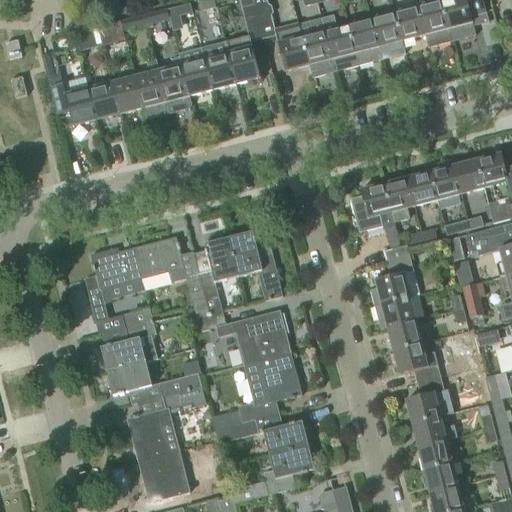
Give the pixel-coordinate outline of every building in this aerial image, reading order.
[(120,8),(119,0),(97,0),(98,8),(120,8)] [(212,0),(200,0),(198,1),(201,16),(215,13),(212,0)] [(239,0),(242,9),(249,37),(225,43),(225,44),(236,86),(260,80),(251,43),(263,40),(252,0),(239,0)] [(262,0),(252,0),(263,40),(276,37),(274,32),(271,18),(274,14),(272,8),(268,6),(267,2),(264,3),(262,0)] [(317,5),(316,0),(302,0),(304,8),(317,5)] [(441,3),(427,7),(425,0),(415,0),(418,9),(425,37),(427,43),(435,41),(436,47),(452,44),(441,3)] [(452,0),(441,3),(452,44),(476,38),(474,29),(486,26),(481,7),(478,0),(452,0)] [(190,6),(167,12),(170,21),(193,15),(190,6)] [(418,9),(394,15),(401,43),(425,37),(418,9)] [(166,12),(146,17),(148,28),(169,23),(166,12)] [(394,15),(371,21),(379,49),(401,43),(394,15)] [(148,28),(146,17),(122,23),(125,34),(148,28)] [(348,27),(337,30),(334,17),(321,21),(324,33),(334,69),(342,67),(344,72),(359,68),(348,27)] [(321,21),(311,23),(314,36),(301,39),(308,68),(309,67),(313,80),(328,76),(326,71),(334,69),(324,33),(321,21)] [(379,49),(371,21),(348,27),(359,68),(374,64),(373,59),(381,57),(379,49)] [(298,28),(299,28),(298,25),(274,32),(276,37),(278,45),(285,74),(308,68),(301,39),(298,28)] [(97,29),(84,32),(75,34),(79,53),(102,47),(97,29)] [(9,61),(22,58),(18,42),(5,45),(9,61)] [(115,57),(129,53),(126,44),(112,48),(115,57)] [(202,50),(204,59),(213,93),(236,86),(225,44),(202,50)] [(65,96),(56,62),(54,55),(41,58),(57,117),(69,113),(73,129),(98,123),(89,89),(65,96)] [(181,65),(182,65),(181,59),(173,61),(172,65),(159,69),(171,116),(190,111),(192,107),(190,99),(190,98),(181,65)] [(204,59),(182,65),(181,65),(190,98),(213,93),(204,59)] [(148,74),(135,78),(143,111),(147,123),(171,116),(159,69),(158,69),(156,63),(148,65),(147,71),(148,74)] [(135,78),(112,84),(120,117),(143,111),(135,78)] [(26,94),(24,86),(22,79),(11,82),(15,101),(27,98),(26,94)] [(112,84),(89,89),(98,123),(120,117),(112,84)] [(500,155),(477,161),(484,190),(492,188),(496,204),(488,206),(493,225),(511,220),(511,166),(504,169),(500,155)] [(477,161),(453,168),(461,196),(484,190),(477,161)] [(453,168),(451,162),(429,168),(438,202),(461,196),(453,168)] [(430,174),(407,180),(415,208),(438,202),(429,168),(428,168),(430,174)] [(407,180),(383,186),(391,214),(394,225),(410,221),(407,210),(415,208),(407,180)] [(360,192),(361,198),(346,202),(355,236),(379,230),(376,218),(391,214),(383,186),(360,192)] [(468,222),(471,231),(483,228),(481,219),(468,222)] [(471,231),(468,222),(445,228),(447,237),(471,231)] [(434,230),(421,234),(424,244),(437,240),(434,230)] [(229,240),(239,278),(262,272),(270,301),(283,298),(274,263),(261,266),(253,234),(229,240)] [(424,244),(421,234),(406,238),(409,248),(424,244)] [(500,280),(511,276),(511,247),(509,249),(505,235),(466,245),(470,260),(499,252),(503,265),(497,266),(500,280)] [(197,321),(208,318),(199,276),(193,254),(181,257),(176,239),(134,250),(142,281),(145,291),(186,281),(197,321)] [(212,273),(199,276),(208,318),(222,314),(215,284),(239,278),(229,240),(205,246),(212,273)] [(464,260),(459,240),(449,242),(454,263),(464,260)] [(387,266),(410,260),(407,248),(383,254),(387,266)] [(142,281),(134,250),(92,261),(98,285),(87,288),(96,324),(108,321),(101,291),(142,281)] [(375,283),(377,291),(370,292),(374,308),(410,299),(420,297),(413,273),(410,260),(387,266),(390,279),(375,283)] [(511,276),(500,280),(504,293),(509,291),(511,300),(511,304),(499,308),(503,322),(511,320),(511,276)] [(462,290),(469,320),(483,317),(479,299),(485,297),(482,285),(462,290)] [(454,313),(463,311),(460,297),(450,299),(454,313)] [(416,323),(410,299),(374,308),(378,324),(385,322),(387,330),(416,323)] [(125,330),(153,323),(149,310),(122,317),(125,330)] [(463,311),(454,313),(457,325),(466,323),(463,311)] [(216,329),(218,339),(235,335),(244,367),(249,366),(260,363),(291,355),(280,312),(225,326),(222,314),(208,318),(197,321),(200,333),(216,329)] [(153,323),(125,330),(129,342),(100,350),(107,374),(145,364),(157,361),(151,337),(156,336),(153,323)] [(421,346),(416,323),(387,330),(393,353),(421,346)] [(478,335),(480,346),(501,341),(498,330),(478,335)] [(421,346),(393,353),(399,377),(413,373),(416,386),(441,380),(431,343),(421,346)] [(511,345),(496,350),(503,374),(511,371),(511,345)] [(260,363),(249,366),(244,367),(254,409),(302,397),(291,355),(260,363)] [(145,364),(107,374),(113,398),(152,388),(145,364)] [(162,398),(201,388),(198,376),(159,385),(162,398)] [(491,403),(501,400),(495,377),(485,379),(491,403)] [(450,416),(441,380),(416,386),(420,399),(406,402),(412,426),(440,418),(450,416)] [(166,411),(158,413),(127,421),(137,462),(179,451),(170,415),(206,406),(201,388),(162,398),(166,411)] [(507,424),(501,400),(491,403),(497,426),(507,424)] [(484,432),(493,430),(487,407),(478,410),(484,432)] [(253,409),(226,416),(211,419),(212,421),(215,432),(256,422),(253,409)] [(202,413),(204,423),(212,421),(211,419),(209,411),(202,413)] [(279,416),(256,422),(215,432),(218,445),(263,434),(269,457),(308,448),(302,423),(282,428),(279,416)] [(440,418),(412,426),(418,449),(446,441),(446,442),(458,439),(455,427),(443,430),(440,418)] [(511,448),(511,443),(507,424),(497,426),(503,451),(511,448)] [(497,443),(493,430),(484,432),(487,445),(497,443)] [(446,441),(418,449),(424,473),(452,465),(446,442),(446,441)] [(230,492),(231,496),(233,505),(295,489),(292,477),(314,471),(308,448),(269,457),(273,473),(263,475),(265,483),(230,492)] [(511,448),(503,451),(510,474),(511,472),(511,448)] [(190,494),(179,451),(137,462),(149,505),(184,496),(187,509),(206,504),(206,503),(218,500),(231,496),(230,492),(228,484),(190,494)] [(495,479),(506,476),(502,463),(491,466),(495,479)] [(452,465),(424,473),(430,495),(458,488),(452,465)] [(511,498),(506,476),(495,479),(496,485),(501,502),(511,499),(511,498)] [(461,511),(464,511),(458,488),(430,495),(433,511),(461,511)] [(345,489),(320,495),(324,511),(338,511),(350,508),(345,489)] [(235,511),(233,505),(231,496),(218,500),(221,511),(235,511)] [(490,511),(511,511),(511,499),(501,502),(488,505),(490,511)] [(221,511),(218,500),(206,503),(206,504),(207,511),(221,511)]
